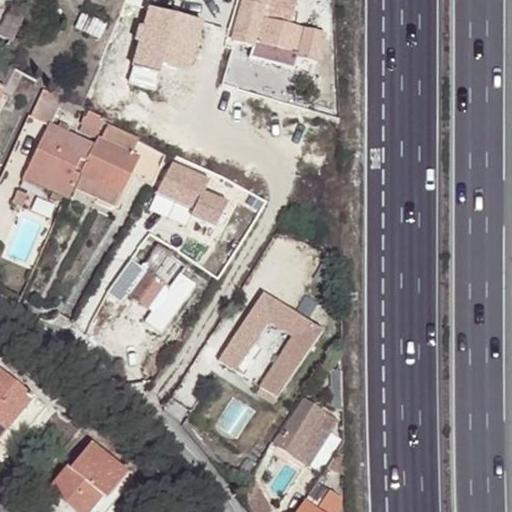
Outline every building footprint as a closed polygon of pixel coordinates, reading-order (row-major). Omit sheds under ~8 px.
[(244,0),(231,42),(249,47),(258,18),(286,25),(292,0),(244,0)] [(142,28),(138,27),(133,43),(138,45),(127,85),(154,92),(161,68),(170,71),(168,79),(176,82),(173,96),(189,101),(197,73),(190,71),(201,24),(148,9),(142,28)] [(105,26),(81,13),(74,27),(98,40),(105,26)] [(296,60),(316,66),(325,37),(286,25),(258,18),(249,47),(251,47),(249,58),(292,71),(296,60)] [(13,72),(0,64),(0,92),(2,94),(13,72)] [(75,104),(43,88),(29,118),(46,126),(26,170),(56,183),(52,192),(64,197),(68,199),(73,187),(79,174),(93,146),(51,126),(59,109),(73,115),(78,106),(75,104)] [(100,124),(90,119),(83,133),(93,138),(100,124)] [(221,130),(195,121),(190,132),(217,142),(221,130)] [(119,151),(105,144),(87,178),(102,186),(96,198),(113,206),(127,177),(153,189),(165,164),(144,152),(144,150),(141,148),(142,147),(125,138),(119,151)] [(105,144),(96,140),(93,146),(79,174),(87,178),(105,144)] [(208,188),(173,168),(155,197),(190,217),(191,215),(208,188)] [(56,183),(26,170),(21,180),(45,192),(47,189),(52,192),(56,183)] [(87,178),(79,174),(73,187),(81,191),(87,178)] [(87,178),(81,191),(96,198),(102,186),(87,178)] [(218,198),(208,188),(191,215),(202,223),(218,198)] [(286,243),(277,237),(247,283),(264,294),(290,253),(284,248),(286,243)] [(142,268),(157,247),(144,238),(129,259),(142,268)] [(327,251),(303,240),(300,246),(324,256),(327,251)] [(126,293),(151,310),(154,312),(186,267),(157,247),(142,268),(129,259),(105,293),(120,303),(126,293)] [(228,258),(212,247),(198,268),(215,278),(228,258)] [(143,320),(151,310),(126,293),(120,303),(143,320)] [(265,300),(223,367),(237,376),(269,328),(291,343),(261,392),(281,405),(324,338),(265,300)] [(0,447),(7,453),(45,409),(0,372),(0,447)] [(302,403),(273,446),(305,467),(334,424),(302,403)] [(184,421),(179,428),(218,472),(224,466),(184,421)] [(67,468),(47,492),(70,511),(89,511),(101,498),(105,501),(125,476),(90,446),(70,470),(67,468)] [(252,480),(247,481),(238,495),(247,511),(266,511),(269,511),(252,480)] [(329,492),(316,483),(296,511),(316,511),(329,492)] [(336,511),(339,497),(329,492),(316,511),(336,511)]
